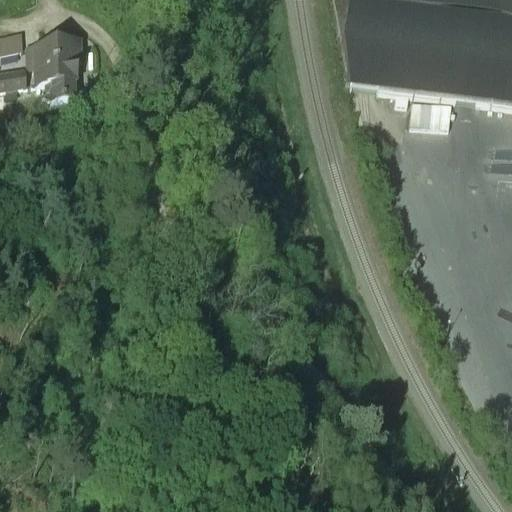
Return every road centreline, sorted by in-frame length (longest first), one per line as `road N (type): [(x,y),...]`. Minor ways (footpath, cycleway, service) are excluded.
road 1 (track): [(0,15),(64,7),(112,29),(169,240),(191,274),(309,361),(413,511)]
road 2 (track): [(139,121),(56,511)]
